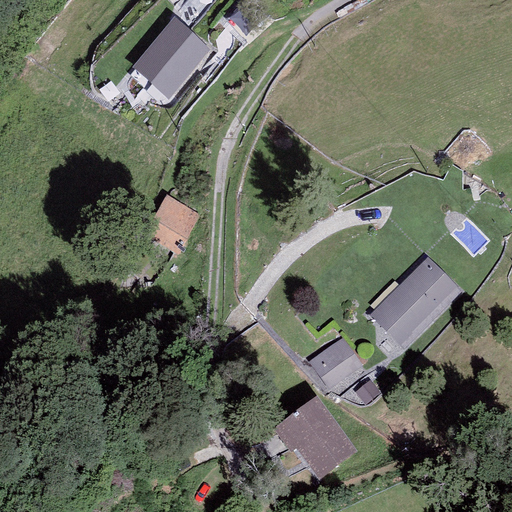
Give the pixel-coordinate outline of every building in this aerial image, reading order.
[(211,52),(173,21),(132,70),(169,102),(211,52)] [(199,216),(165,199),(146,237),(180,254),(199,216)] [(452,235),(475,255),(487,240),(464,221),(452,235)] [(428,261),(369,318),(401,352),(460,295),(428,261)] [(342,341),(308,365),(328,393),(362,369),(342,341)] [(370,383),(354,394),(363,407),(379,395),(370,383)] [(317,401),(273,434),(289,456),(295,452),(318,483),(357,455),(317,401)]
